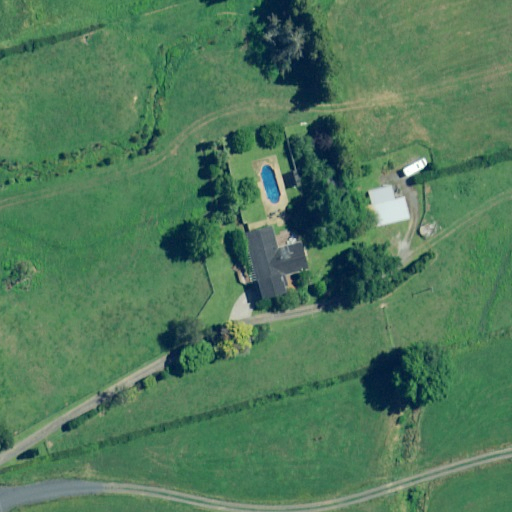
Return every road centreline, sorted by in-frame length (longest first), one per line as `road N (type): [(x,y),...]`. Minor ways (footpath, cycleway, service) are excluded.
road 1 (unknown): [(0,510),(64,493),(137,491),(265,511)]
road 2 (unknown): [(294,511),(511,454)]
